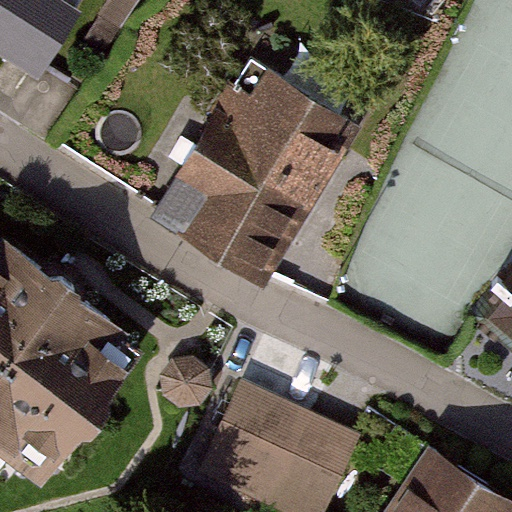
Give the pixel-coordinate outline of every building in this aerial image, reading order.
[(0,0),(0,56),(36,81),(92,0),(0,0)] [(159,210),(260,273),(355,123),(253,59),(159,210)] [(0,448),(54,486),(149,351),(0,247),(0,448)] [(511,282),(510,285),(504,279),(473,316),(511,347),(511,282)] [(208,368),(194,357),(177,360),(166,375),(169,392),(183,402),(200,400),(210,386),(208,368)] [(204,473),(283,511),(333,511),(368,442),(248,383),(204,473)] [(511,511),(511,505),(437,453),(395,511),(511,511)]
